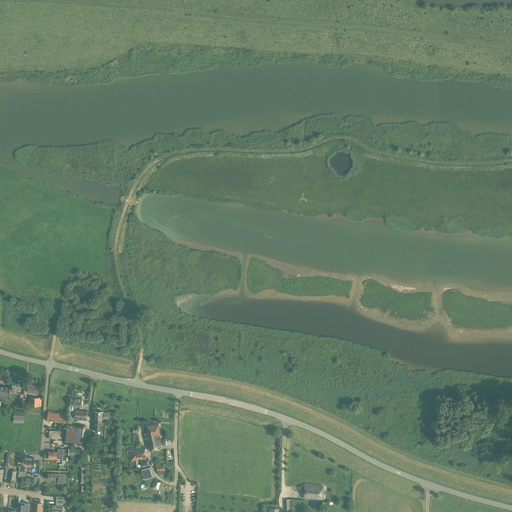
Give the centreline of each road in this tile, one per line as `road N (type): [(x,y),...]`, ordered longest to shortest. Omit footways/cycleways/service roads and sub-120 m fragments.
road 1 (track): [(511,160),(436,163),(382,154),(344,137),(298,150),(210,149),(158,159),(129,196),(117,237),(122,285),(142,339),(135,383)]
road 2 (track): [(511,47),(34,0)]
road 3 (unclassified): [(73,369),(264,411),(394,471),(511,508)]
road 4 (track): [(136,379),(171,372),(262,391),(394,451),(511,489)]
road 5 (residential): [(0,490),(41,494),(49,364)]
